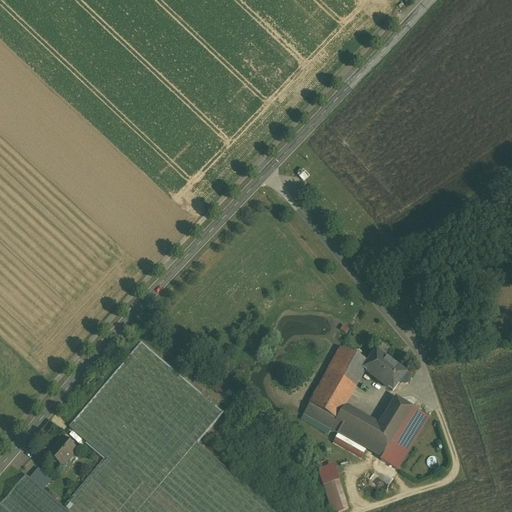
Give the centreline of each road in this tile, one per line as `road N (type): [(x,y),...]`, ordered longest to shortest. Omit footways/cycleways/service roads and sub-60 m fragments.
road 1 (tertiary): [(429,0),(80,369),(0,465)]
road 2 (track): [(443,425),(456,465),(451,478),(358,511)]
